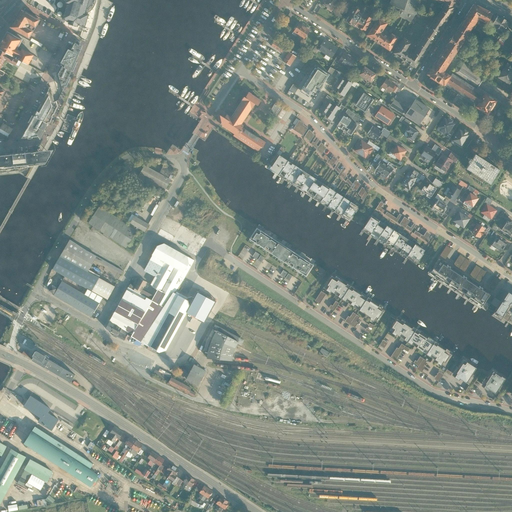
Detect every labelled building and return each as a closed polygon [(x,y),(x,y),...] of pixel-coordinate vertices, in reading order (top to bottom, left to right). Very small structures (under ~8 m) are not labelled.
[(64,0),(64,1),(67,2),(62,17),(69,20),(69,23),(77,25),(78,23),(83,25),(84,25),(88,11),(86,10),(88,0),(64,0)] [(332,12),(339,0),(323,0),(322,3),(323,3),(322,5),(332,12)] [(416,16),(421,0),(394,0),(392,8),(400,11),(398,17),(410,23),(416,16)] [(430,0),(445,5),(435,20),(445,26),(450,19),(454,13),(457,9),(454,8),(457,0),(430,0)] [(429,72),(427,76),(439,83),(445,87),(445,85),(453,74),(446,70),(480,18),(488,22),(494,13),(488,10),(481,6),(475,3),(471,9),(465,18),(459,28),(448,43),(437,60),(429,72)] [(354,7),(345,21),(354,28),(364,14),(354,7)] [(41,18),(23,8),(11,26),(29,37),(41,18)] [(503,30),(510,20),(500,13),(493,23),(503,30)] [(373,20),(364,14),(354,28),(364,34),(373,20)] [(388,26),(378,19),(366,38),(375,43),(380,47),(386,51),(390,53),(399,40),(392,35),(390,39),(382,34),(388,26)] [(445,26),(435,20),(434,20),(412,55),(408,53),(413,45),(404,39),(393,55),(399,59),(416,70),(421,64),(427,54),(431,49),(436,40),(441,32),(445,26)] [(306,26),(300,22),(294,30),(300,34),(306,26)] [(311,30),(306,26),(300,34),(305,38),(311,30)] [(8,28),(0,44),(0,49),(19,59),(28,63),(30,59),(34,51),(19,43),(23,36),(8,28)] [(339,47),(325,38),(318,49),(332,58),(339,47)] [(60,81),(63,90),(85,43),(78,39),(74,45),(72,44),(57,72),(59,81),(60,81)] [(286,48),(275,41),(272,46),(283,53),(286,48)] [(19,59),(0,49),(0,65),(1,66),(7,57),(9,58),(8,61),(16,65),(19,59)] [(296,57),(297,56),(290,51),(285,58),(284,61),(290,65),(296,57)] [(356,60),(344,53),(341,58),(339,61),(351,68),(356,60)] [(453,73),(477,89),(485,78),(460,61),(452,73),(453,73)] [(509,84),(511,79),(511,62),(509,61),(499,77),(509,84)] [(306,81),(299,91),(308,97),(309,96),(316,86),(320,88),(322,85),(328,76),(329,74),(317,66),(316,68),(315,67),(309,76),(306,81)] [(376,73),(365,66),(359,74),(370,82),(376,73)] [(453,74),(445,85),(477,106),(485,95),(477,89),(453,73),(453,74)] [(337,79),(332,86),(336,88),(337,87),(339,89),(344,81),(343,80),(342,79),(343,78),(339,75),(337,79)] [(395,84),(386,78),(381,86),(390,92),(395,84)] [(344,81),(339,89),(342,91),(340,93),(343,96),(352,83),(348,81),(347,83),(346,82),(344,81)] [(43,100),(24,136),(40,134),(42,138),(51,121),(59,105),(57,100),(52,84),(43,100)] [(28,89),(24,96),(29,99),(33,92),(28,89)] [(225,116),(221,113),(222,126),(234,134),(233,135),(258,152),(266,141),(243,126),(245,123),(243,122),(256,103),(258,104),(262,98),(250,90),(247,94),(246,94),(232,115),(228,113),(225,116)] [(373,98),(363,91),(355,104),(365,111),(370,103),(373,98)] [(498,102),(486,94),(485,95),(477,106),(476,107),(483,112),(489,116),(494,108),(498,102)] [(374,99),(373,98),(370,103),(371,103),(370,105),(374,107),(379,100),(375,97),(374,99)] [(430,107),(416,98),(405,114),(420,123),(430,107)] [(326,99),(319,110),(323,112),(324,111),(327,113),(332,105),(329,103),(330,101),(326,99)] [(407,107),(394,99),(391,105),(403,113),(407,107)] [(382,102),(379,100),(374,107),(378,110),(382,105),(380,104),(382,102)] [(277,116),(283,107),(275,102),(269,111),(277,116)] [(332,105),(327,113),(330,115),(329,116),(328,118),(331,120),(340,108),(336,105),(335,107),(332,105)] [(395,114),(382,105),(378,110),(375,116),(388,124),(395,114)] [(355,114),(351,120),(355,122),(357,120),(358,121),(360,117),(355,114)] [(343,115),(337,126),(341,129),(343,126),(346,127),(351,120),(348,117),(347,117),(346,117),(345,116),(343,115)] [(410,120),(402,116),(399,120),(407,125),(410,120)] [(447,118),(445,117),(438,127),(440,128),(439,130),(445,133),(446,132),(447,133),(448,133),(452,128),(455,123),(452,122),(453,120),(448,117),(447,118)] [(351,120),(346,127),(348,129),(346,132),(351,135),(358,125),(355,123),(355,122),(351,120)] [(303,123),(300,121),(295,129),(303,134),(307,127),(302,124),(303,123)] [(13,128),(4,122),(0,128),(10,134),(13,128)] [(412,141),(419,131),(409,124),(405,130),(409,133),(406,138),(412,141)] [(381,131),(372,125),(367,133),(378,139),(381,134),(382,131),(381,131)] [(384,127),(381,131),(382,131),(381,134),(387,137),(391,132),(384,127)] [(455,138),(465,145),(473,134),(468,131),(463,127),(455,138)] [(455,130),(452,128),(448,133),(447,133),(445,135),(449,138),(455,130)] [(310,130),(308,129),(304,136),(310,140),(313,134),(312,133),(312,132),(310,131),(310,130)] [(398,140),(390,134),(387,138),(396,143),(398,140)] [(361,139),(354,150),(365,158),(373,147),(367,143),(361,139)] [(369,140),(367,143),(373,147),(374,148),(376,145),(369,140)] [(320,143),(316,149),(322,152),(325,147),(320,143)] [(407,150),(397,144),(392,153),(402,159),(407,150)] [(435,144),(432,149),(436,152),(438,153),(442,148),(435,144)] [(426,146),(421,154),(430,160),(436,152),(432,149),(426,146)] [(45,150),(41,150),(32,151),(18,153),(5,154),(0,155),(0,169),(0,171),(31,167),(34,167),(35,166),(37,165),(39,165),(47,164),(55,149),(45,150)] [(452,151),(448,157),(453,160),(455,161),(459,156),(452,151)] [(435,164),(446,171),(453,160),(448,157),(443,153),(435,164)] [(467,168),(491,183),(501,168),(476,153),(467,168)] [(278,154),(269,167),(353,221),(362,207),(353,201),(350,200),(339,193),(337,191),(324,183),(322,182),(311,175),(309,173),(296,165),(294,164),(283,157),(278,154)] [(328,158),(326,160),(333,165),(337,159),(333,156),(331,159),(328,158)] [(375,169),(381,173),(387,164),(381,161),(375,169)] [(160,173),(145,165),(138,177),(154,186),(165,191),(173,176),(172,175),(176,169),(174,168),(167,164),(165,164),(160,173)] [(387,164),(381,173),(387,176),(392,168),(387,164)] [(414,169),(411,173),(418,177),(418,178),(419,178),(422,175),(414,169)] [(401,184),(410,190),(418,178),(418,177),(411,173),(409,171),(401,184)] [(443,183),(435,177),(432,182),(440,188),(443,183)] [(458,184),(467,188),(469,184),(460,180),(458,184)] [(431,197),(437,188),(430,184),(428,188),(425,186),(422,191),(431,197)] [(458,194),(461,190),(453,185),(446,196),(454,201),(458,194)] [(469,185),(467,189),(465,192),(469,194),(470,192),(472,193),(475,189),(469,185)] [(463,186),(461,190),(458,194),(462,197),(465,192),(467,189),(463,186)] [(365,189),(361,187),(357,193),(361,196),(360,198),(363,200),(367,192),(365,190),(365,189)] [(473,206),(479,198),(472,193),(470,192),(469,194),(463,203),(467,206),(469,203),(473,206)] [(447,205),(438,199),(433,207),(442,213),(447,205)] [(383,203),(380,201),(375,209),(382,213),(384,210),(380,207),(383,203)] [(490,205),(487,203),(481,212),(492,219),(498,210),(490,205)] [(137,230),(132,227),(122,221),(98,206),(87,223),(126,247),(137,230)] [(396,218),(386,211),(384,214),(396,222),(401,214),(399,213),(396,218)] [(471,218),(460,211),(454,221),(465,227),(471,218)] [(130,223),(144,232),(148,225),(134,216),(130,223)] [(409,220),(404,216),(399,223),(405,227),(409,220)] [(379,220),(373,217),(365,229),(417,262),(424,250),(416,245),(407,239),(405,238),(393,230),(392,229),(380,221),(379,220)] [(511,234),(511,223),(507,221),(502,229),(511,235),(511,234)] [(178,224),(173,235),(157,228),(154,234),(177,245),(177,247),(192,254),(199,240),(204,242),(207,237),(178,224)] [(477,224),(472,232),(480,237),(483,232),(485,229),(477,224)] [(314,264),(256,227),(248,240),(254,243),(255,244),(270,254),(284,263),(299,273),(305,277),(314,264)] [(69,240),(78,246),(86,234),(77,228),(69,240)] [(422,235),(420,234),(419,236),(427,242),(429,239),(427,238),(430,233),(425,231),(422,235)] [(88,245),(98,250),(102,242),(92,237),(88,245)] [(507,244),(497,238),(492,246),(502,252),(507,244)] [(78,246),(68,240),(52,268),(64,276),(102,297),(107,300),(114,287),(87,271),(96,256),(78,246)] [(150,299),(133,290),(128,287),(109,322),(133,335),(131,337),(142,343),(175,293),(184,279),(181,277),(183,273),(185,274),(190,265),(189,257),(165,244),(157,246),(150,259),(144,270),(154,276),(149,286),(157,290),(152,300),(150,299)] [(451,248),(446,245),(440,255),(445,258),(451,248)] [(454,264),(459,267),(465,258),(460,254),(454,264)] [(488,292),(436,258),(429,270),(481,304),(488,292)] [(470,261),(465,258),(459,267),(464,270),(470,261)] [(475,278),(482,268),(476,265),(470,275),(475,278)] [(487,272),(482,268),(475,278),(481,281),(487,272)] [(91,317),(102,297),(64,276),(57,289),(52,286),(49,291),(54,294),(53,295),(91,317)] [(334,276),(325,289),(337,297),(349,304),(361,312),(372,320),(381,307),(334,276)] [(500,281),(494,277),(488,285),(494,289),(500,281)] [(139,278),(133,290),(150,299),(153,293),(143,287),(146,282),(139,278)] [(511,307),(511,291),(508,288),(492,311),(504,319),(511,307)] [(325,294),(320,291),(315,300),(319,303),(325,294)] [(175,293),(142,343),(159,353),(166,351),(186,314),(190,308),(188,300),(175,293)] [(190,308),(186,314),(203,323),(215,302),(198,293),(190,308)] [(339,304),(334,301),(330,308),(334,311),(339,304)] [(349,324),(355,314),(352,312),(346,322),(349,324)] [(359,316),(355,314),(349,324),(353,327),(356,322),(356,321),(359,316)] [(398,317),(389,330),(401,338),(413,345),(425,353),(436,361),(445,348),(398,317)] [(133,335),(109,322),(105,328),(111,332),(111,333),(114,335),(113,336),(117,338),(117,337),(125,341),(128,335),(131,337),(133,335)] [(235,352),(239,343),(214,328),(207,342),(205,350),(209,351),(208,359),(233,361),(235,352)] [(402,347),(404,345),(400,343),(391,357),(394,359),(402,347)] [(29,358),(70,383),(75,376),(44,357),(45,355),(34,349),(29,358)] [(330,353),(322,349),(320,353),(328,358),(330,353)] [(422,358),(419,356),(416,361),(415,360),(413,362),(417,365),(422,358)] [(422,358),(417,365),(415,368),(421,371),(424,366),(423,366),(426,361),(422,358)] [(475,367),(461,358),(450,373),(465,383),(475,367)] [(207,371),(194,365),(186,379),(199,386),(207,371)] [(172,374),(157,367),(153,374),(167,381),(172,374)] [(438,381),(442,374),(438,371),(434,378),(438,381)] [(504,380),(490,371),(480,386),(494,395),(504,380)] [(281,380),(252,372),(250,377),(280,385),(281,380)] [(192,389),(171,378),(168,384),(194,396),(196,393),(191,391),(192,389)] [(335,392),(335,389),(321,384),(322,381),(313,378),(312,381),(317,383),(316,385),(335,392)] [(38,421),(52,430),(58,419),(47,412),(50,408),(31,395),(26,403),(24,406),(41,417),(38,421)] [(112,434),(109,439),(111,441),(119,429),(114,426),(110,433),(112,434)] [(93,464),(35,427),(25,444),(91,486),(99,473),(90,467),(93,464)] [(119,429),(111,441),(113,442),(116,437),(118,439),(123,432),(119,429)] [(129,436),(125,443),(129,445),(126,449),(129,451),(136,440),(129,436)] [(136,440),(129,451),(131,453),(134,449),(138,451),(142,445),(136,440)] [(0,501),(25,455),(11,448),(0,468),(0,501)] [(94,451),(92,455),(104,463),(107,459),(94,451)] [(152,451),(148,457),(152,460),(151,461),(153,462),(158,455),(152,451)] [(158,455),(153,462),(155,464),(156,463),(160,465),(160,466),(161,464),(164,459),(158,455)] [(53,470),(31,457),(17,482),(23,486),(25,481),(41,489),(45,481),(47,482),(53,470)] [(179,468),(170,462),(165,469),(167,471),(165,475),(173,480),(176,476),(175,475),(179,468)] [(185,482),(182,486),(184,488),(191,477),(187,475),(183,481),(185,482)] [(191,477),(184,488),(187,489),(189,485),(191,487),(196,480),(191,477)] [(166,487),(159,482),(157,485),(164,490),(166,487)] [(208,498),(212,491),(204,485),(199,492),(201,493),(198,497),(199,498),(198,499),(197,501),(198,502),(199,502),(200,503),(201,502),(203,500),(204,500),(206,497),(208,498)] [(55,499),(50,494),(46,498),(52,503),(55,499)] [(218,504),(216,508),(218,510),(225,499),(221,497),(216,503),(218,504)] [(198,504),(190,499),(189,502),(197,507),(202,508),(202,505),(198,504)] [(225,499),(218,510),(220,511),(223,507),(225,509),(229,502),(225,499)]
